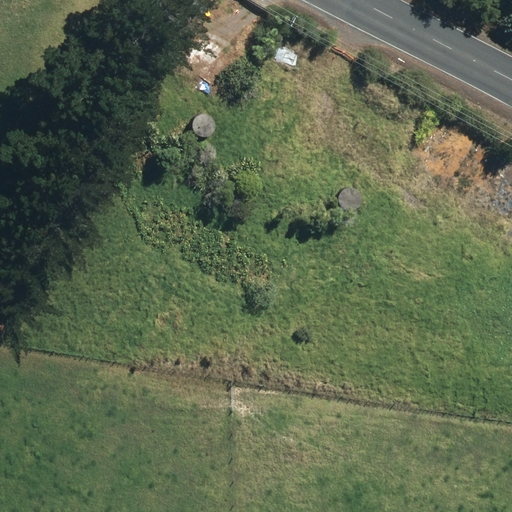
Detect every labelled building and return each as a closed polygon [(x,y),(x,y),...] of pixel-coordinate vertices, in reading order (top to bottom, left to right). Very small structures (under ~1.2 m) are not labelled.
[(236,52),(198,25),(172,60),(210,87),(236,52)] [(161,77),(154,95),(196,110),(188,131),(215,141),(229,102),(161,77)] [(491,151),(444,120),(432,138),(461,157),(429,205),(447,217),(491,151)] [(511,164),(511,160),(499,152),(478,182),(493,192),(511,164)] [(372,175),(363,186),(396,214),(405,203),(372,175)]
